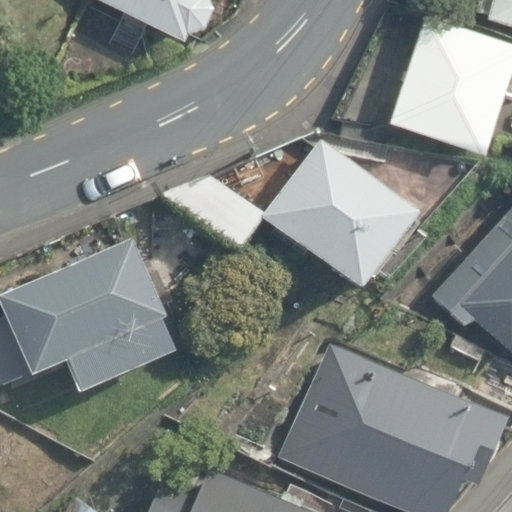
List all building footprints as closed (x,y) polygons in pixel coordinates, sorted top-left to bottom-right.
[(107,0),(181,34),(185,26),(199,21),(207,2),(206,0),(107,0)] [(486,17),(511,24),(511,0),(478,0),(476,8),(488,11),(486,17)] [(511,36),(420,8),(385,121),(479,151),(499,88),(511,92),(511,36)] [(261,222),(358,295),(417,217),(320,144),(261,222)] [(160,196),(237,253),(265,214),(207,176),(160,196)] [(511,208),(431,298),(466,330),(473,322),(511,357),(511,208)] [(66,365),(78,395),(179,355),(134,242),(127,245),(120,230),(0,278),(0,386),(28,375),(30,380),(66,365)] [(280,460),(404,511),(447,511),(460,482),(479,489),(508,419),(328,345),(280,460)] [(146,511),(301,511),(207,470),(194,499),(159,484),(146,511)] [(67,511),(98,511),(82,497),(67,511)]
